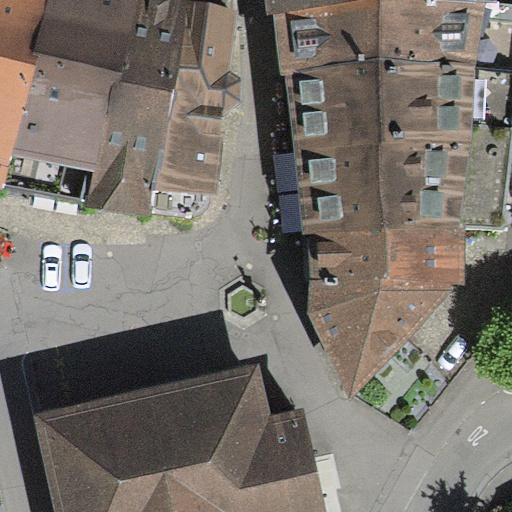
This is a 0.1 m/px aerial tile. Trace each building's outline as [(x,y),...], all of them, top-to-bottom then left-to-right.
[(0,0),(0,200),(5,202),(54,0),(0,0)] [(87,222),(142,0),(54,0),(5,202),(18,205),(41,211),(87,222)] [(156,207),(193,12),(194,1),(189,0),(142,0),(87,222),(135,230),(152,233),(152,231),(156,207)] [(496,0),(264,0),(268,30),(275,31),(498,16),(496,0)] [(237,21),(193,12),(156,207),(220,205),(225,133),(242,116),(242,93),(232,87),(233,78),(237,21)] [(511,15),(498,16),(275,31),(283,89),(287,89),(511,83),(511,15)] [(511,151),(511,83),(287,89),(294,155),(511,156),(511,151)] [(511,156),(294,155),(306,247),(464,242),(465,231),(502,234),(511,156)] [(306,247),(308,325),(352,410),(453,305),(453,296),(465,295),(464,242),(306,247)] [(140,405),(32,429),(51,511),(326,511),(306,424),(268,433),(256,378),(140,405)]
